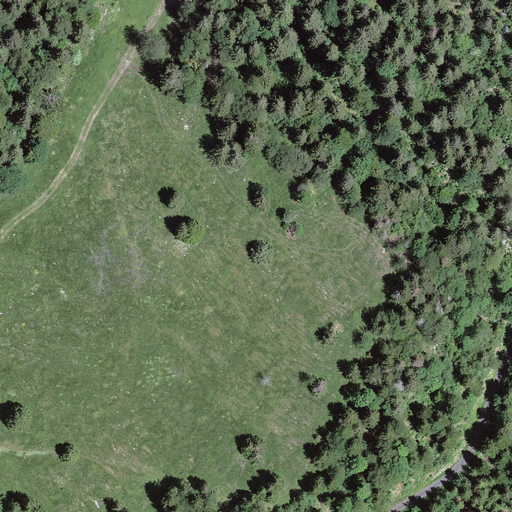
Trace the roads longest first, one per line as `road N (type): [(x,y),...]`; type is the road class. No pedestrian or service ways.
road 1 (track): [(166,0),(66,175),(0,237)]
road 2 (track): [(511,346),(470,453),(396,511)]
